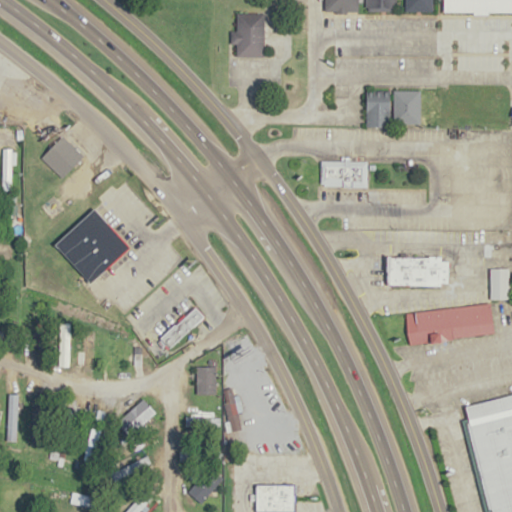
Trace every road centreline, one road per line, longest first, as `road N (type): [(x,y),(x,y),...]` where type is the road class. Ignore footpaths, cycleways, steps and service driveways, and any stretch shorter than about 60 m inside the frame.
road 1 (trunk): [(1,0),(116,94),(209,197),(311,354),(376,511)]
road 2 (trunk): [(402,511),(356,387),(263,220),(169,106),(49,0)]
road 3 (residential): [(438,511),(377,349),(313,236),(231,124),(104,0)]
road 4 (residential): [(0,41),(109,134),(218,268),(297,405),(337,511)]
road 5 (residential): [(249,315),(138,389),(118,394),(56,385),(0,365)]
road 6 (residential): [(231,124),(301,113),(308,0)]
road 7 (residential): [(166,372),(167,511)]
